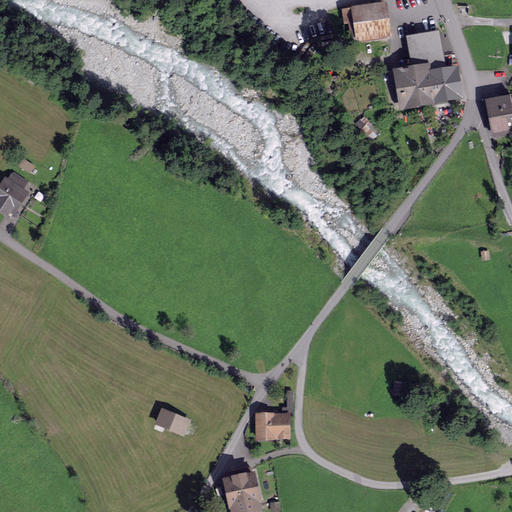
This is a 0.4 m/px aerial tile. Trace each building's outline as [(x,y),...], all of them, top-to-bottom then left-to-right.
[(358,40),(388,36),(383,0),(375,1),(376,6),(343,11),(345,24),(356,23),(356,27),(352,28),(353,35),(357,34),(358,40)] [(437,33),(408,38),(413,64),(403,66),(404,72),(397,73),(402,106),(459,96),(455,70),(444,72),(441,56),(444,56),(443,48),(440,49),(437,33)] [(511,131),(511,104),(511,99),(489,103),(495,135),(511,131)] [(0,209),(7,214),(10,210),(13,212),(25,193),(21,190),(25,183),(12,174),(7,181),(6,181),(0,189),(0,209)] [(396,382),(394,393),(415,397),(417,386),(396,382)] [(163,410),(157,423),(182,434),(187,421),(163,410)] [(289,437),(289,415),(256,416),(256,438),(289,437)] [(232,511),(260,511),(252,474),(225,480),(232,511)]
